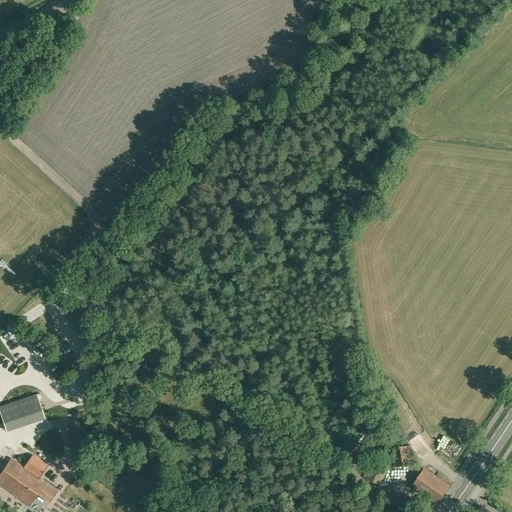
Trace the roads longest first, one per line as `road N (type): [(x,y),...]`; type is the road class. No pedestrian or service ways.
road 1 (unclassified): [(387,498),(60,265),(103,222),(0,126)]
road 2 (track): [(169,342),(497,0)]
road 3 (unclassified): [(0,126),(8,91),(64,13),(61,3)]
